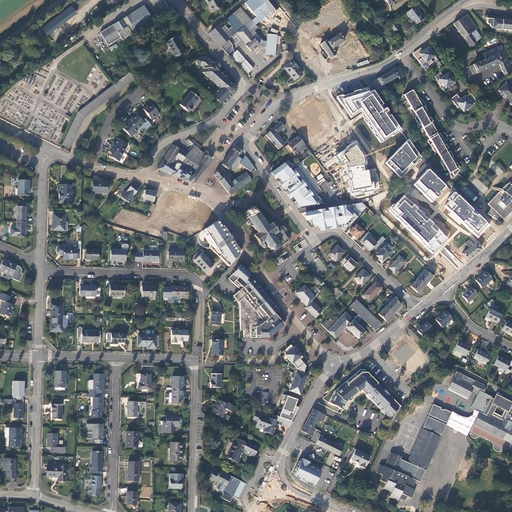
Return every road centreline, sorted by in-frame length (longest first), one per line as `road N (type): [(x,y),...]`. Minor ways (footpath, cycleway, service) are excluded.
road 1 (residential): [(397,56),(276,104),(246,138),(312,242)]
road 2 (residential): [(190,511),(194,360),(116,358)]
road 3 (residential): [(40,271),(185,274),(198,300)]
road 4 (residential): [(264,275),(218,204),(148,178)]
road 5 (residential): [(111,511),(116,358)]
road 6 (residential): [(511,131),(450,121),(397,56)]
road 7 (residential): [(148,178),(156,150),(212,122),(243,81)]
road 8 (residential): [(32,496),(38,357)]
road 9 (residential): [(312,242),(340,238),(419,309)]
road 10 (tertiary): [(332,364),(268,482)]
